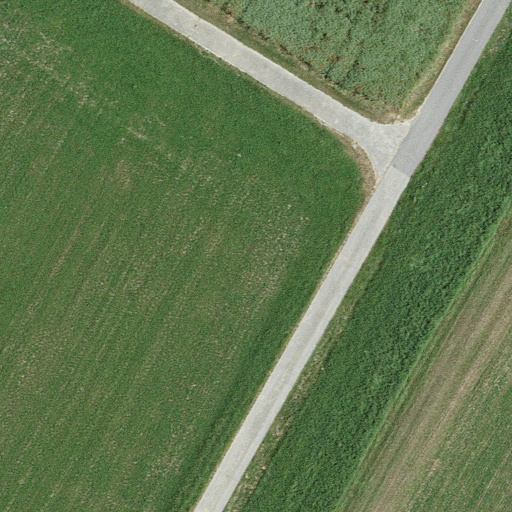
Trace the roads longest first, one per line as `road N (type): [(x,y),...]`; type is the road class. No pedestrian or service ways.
road 1 (track): [(211,511),(503,0)]
road 2 (track): [(153,0),(409,160)]
